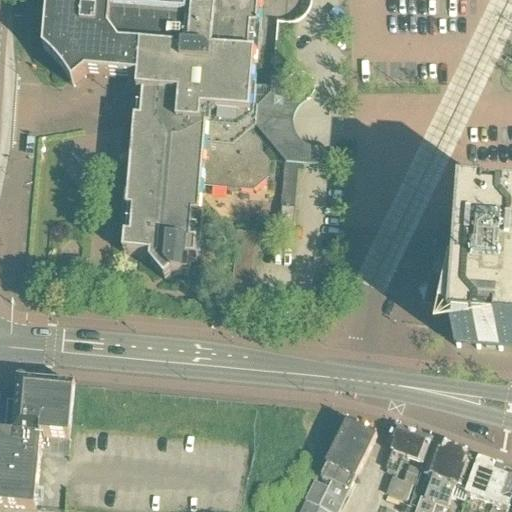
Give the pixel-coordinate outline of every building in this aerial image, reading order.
[(255,94),(263,0),(50,0),(45,57),(50,61),(53,65),(58,69),(62,74),(65,78),(68,83),(71,87),(74,92),(88,80),(140,85),(136,125),(124,258),(152,260),(151,267),(166,284),(173,278),(190,280),(191,266),(188,266),(188,263),(197,264),(204,192),(255,196),(270,183),(271,167),(263,157),(263,149),(255,139),(248,138),(237,125),(247,116),(249,94),(255,94)] [(237,125),(248,138),(255,133),(283,168),(314,170),(329,171),(331,155),(320,156),(315,156),(311,155),(304,153),(296,146),(290,136),(290,126),(293,116),(299,111),(303,108),(301,105),(293,105),(286,103),(281,99),(280,94),(280,89),(267,87),(266,103),(256,112),(254,110),(255,94),(249,94),(247,116),(237,125)] [(296,212),(282,211),(280,232),(266,230),(265,241),(293,244),(296,212)] [(464,234),(441,233),(437,276),(460,278),(460,283),(455,351),(511,355),(511,218),(466,215),(464,234)] [(230,314),(254,316),(261,238),(238,236),(230,314)] [(6,438),(0,437),(0,510),(20,511),(36,511),(43,443),(72,446),(77,391),(31,387),(25,392),(19,392),(18,406),(9,405),(6,438)] [(305,505),(319,511),(342,511),(350,496),(351,496),(378,441),(349,427),(322,482),(332,487),(329,493),(315,486),(305,505)] [(387,473),(389,474),(397,477),(403,462),(424,469),(433,445),(396,431),(388,448),(395,450),(393,458),(387,473)] [(435,511),(458,453),(438,446),(425,480),(434,483),(426,504),(422,502),(418,511),(435,511)] [(458,453),(437,509),(444,511),(448,511),(452,502),(465,506),(467,501),(469,496),(466,495),(478,461),(458,453)] [(511,501),(509,501),(511,493),(511,477),(495,472),(493,467),(486,464),(481,466),(480,466),(469,496),(467,501),(494,511),(493,511),(509,511),(511,504),(511,501)] [(419,480),(418,480),(420,474),(409,471),(408,476),(407,476),(404,486),(415,490),(419,480)]
